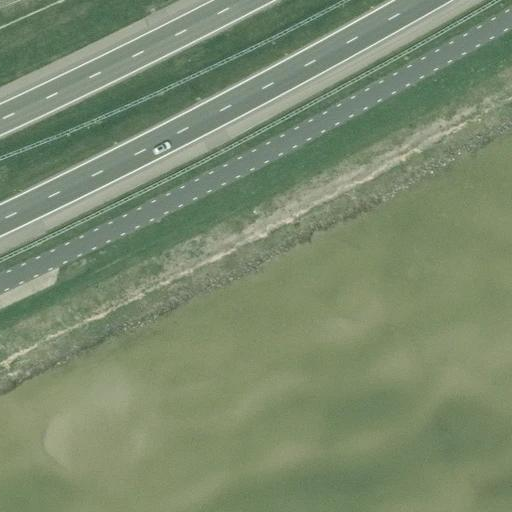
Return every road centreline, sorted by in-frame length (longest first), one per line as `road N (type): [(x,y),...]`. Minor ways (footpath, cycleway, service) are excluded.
road 1 (unclassified): [(0,287),(511,16)]
road 2 (motorway): [(0,222),(423,0)]
road 3 (motorway): [(238,0),(0,120)]
